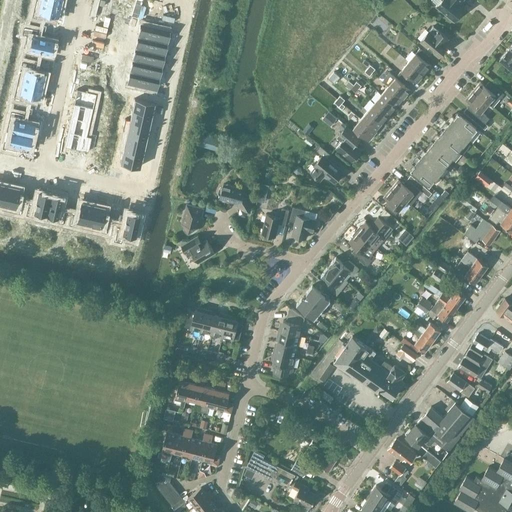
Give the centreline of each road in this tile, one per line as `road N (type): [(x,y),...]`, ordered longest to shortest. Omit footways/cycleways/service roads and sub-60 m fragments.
road 1 (residential): [(308,262),(511,5)]
road 2 (residential): [(41,168),(146,192),(185,0)]
road 3 (tertiary): [(370,454),(479,309)]
road 4 (residential): [(82,0),(41,168)]
road 5 (residential): [(247,387),(264,316),(308,262)]
road 6 (residential): [(370,454),(289,398),(247,387)]
